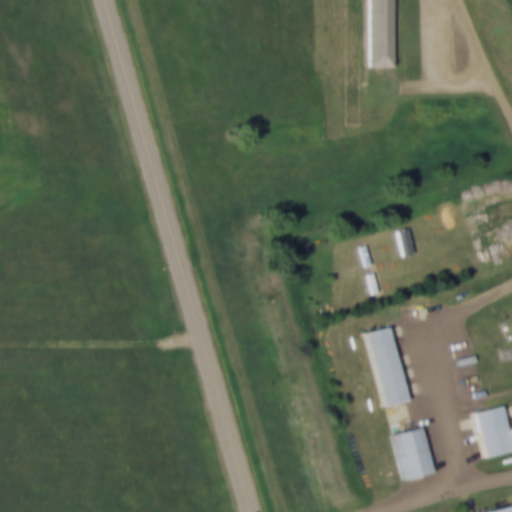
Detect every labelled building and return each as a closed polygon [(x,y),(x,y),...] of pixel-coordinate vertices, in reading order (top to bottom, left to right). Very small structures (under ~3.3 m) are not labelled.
[(388,0),(388,63),(363,63),(363,0),(388,0)] [(403,255),(412,253),(407,228),(398,230),(403,255)] [(366,265),(371,263),(367,245),(361,246),(366,265)] [(373,292),(379,291),(374,273),(368,274),(373,292)] [(385,405),(408,400),(390,327),(367,333),(385,405)] [(487,456),(511,449),(511,441),(503,405),(476,412),(487,456)] [(405,478),(435,471),(424,426),(394,434),(405,478)]
